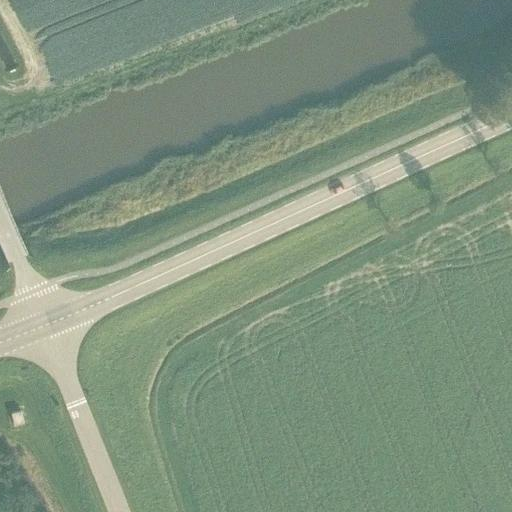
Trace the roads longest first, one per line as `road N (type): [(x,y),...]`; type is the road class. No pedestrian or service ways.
road 1 (tertiary): [(511,115),(44,324)]
road 2 (unclassified): [(120,511),(44,324)]
road 3 (unclassified): [(44,324),(0,211)]
